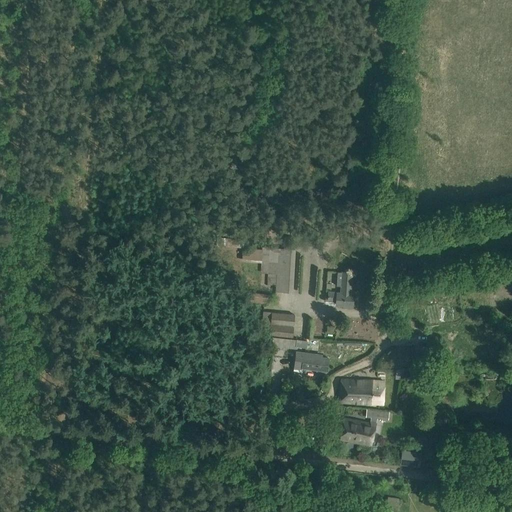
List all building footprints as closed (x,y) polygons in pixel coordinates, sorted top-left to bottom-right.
[(242,248),(241,261),(261,263),(262,249),(242,248)] [(267,248),(266,274),(270,274),(269,282),(276,282),(276,292),(293,293),(295,250),(267,248)] [(350,294),(352,273),(342,272),(337,272),(336,286),(341,286),(340,294),(328,293),(327,300),(336,301),(335,305),(342,305),(342,308),(351,309),(351,306),(352,306),(353,294),(350,294)] [(271,330),(270,335),(292,337),(294,315),(264,312),(262,324),(269,325),(268,330),(271,330)] [(407,317),(396,316),(394,331),(405,332),(407,317)] [(307,319),(305,337),(312,338),(314,320),(307,319)] [(285,338),(273,336),(272,347),(284,349),(285,338)] [(287,338),(286,347),(295,348),(296,339),(287,338)] [(308,341),(296,339),(295,347),(306,348),(308,341)] [(415,348),(397,347),(397,356),(415,356),(415,348)] [(302,368),(316,369),(315,373),(325,374),(326,371),(327,371),(328,358),(319,357),(319,355),(295,352),(293,369),(301,371),(302,368)] [(341,379),(340,402),(383,404),(384,381),(341,379)] [(367,409),(366,417),(388,419),(389,411),(367,409)] [(356,420),(344,418),(340,440),(371,446),(375,424),(356,420)] [(402,450),(400,464),(419,467),(421,452),(402,450)] [(387,497),(387,504),(399,506),(400,502),(401,502),(402,499),(387,497)]
